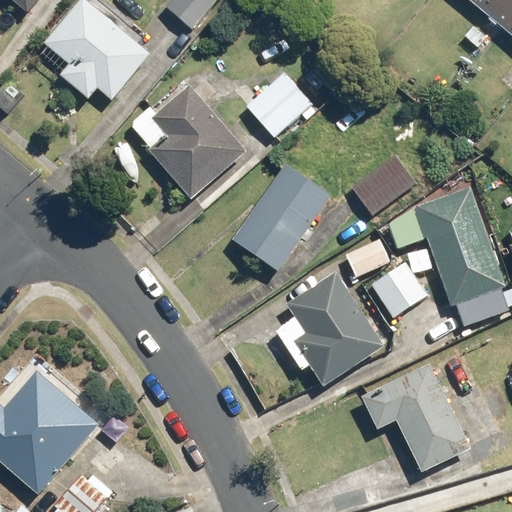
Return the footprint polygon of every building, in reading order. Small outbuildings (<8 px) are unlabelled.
[(176,0),(168,10),(191,28),(212,0),(176,0)] [(511,0),(468,0),(511,35),(511,0)] [(112,99),(145,54),(81,7),(47,52),(112,99)] [(474,21),(453,47),(472,64),(494,38),(474,21)] [(244,110),(270,138),(305,106),(279,78),(244,110)] [(26,98),(8,83),(0,92),(0,113),(8,120),(26,98)] [(240,157),(186,97),(143,136),(197,196),(240,157)] [(356,193),(371,213),(412,184),(397,163),(356,193)] [(273,273),(326,200),(284,170),(231,243),(273,273)] [(424,212),(451,294),(498,279),(471,197),(424,212)] [(351,255),(357,273),(383,264),(377,246),(351,255)] [(376,292),(391,316),(422,296),(407,272),(376,292)] [(377,346),(336,286),(285,320),(325,380),(377,346)] [(0,462),(36,494),(100,423),(37,367),(1,406),(0,405),(0,462)] [(462,447),(427,375),(388,394),(423,466),(462,447)] [(86,473),(52,511),(98,511),(112,496),(86,473)]
